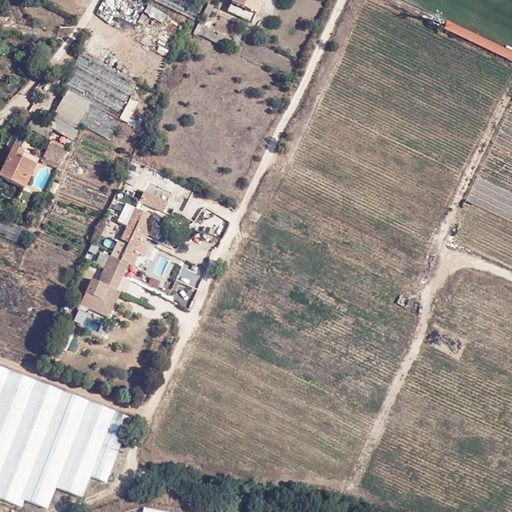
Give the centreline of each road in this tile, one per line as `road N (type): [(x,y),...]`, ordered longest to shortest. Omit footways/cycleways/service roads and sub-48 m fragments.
road 1 (track): [(341,0),(155,406),(135,467),(115,491),(63,511)]
road 2 (residential): [(0,119),(99,0)]
